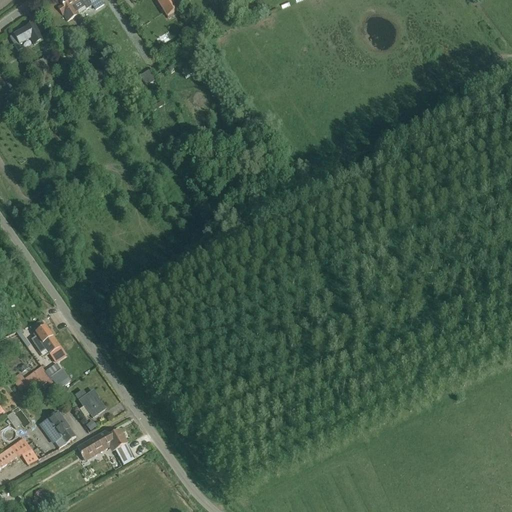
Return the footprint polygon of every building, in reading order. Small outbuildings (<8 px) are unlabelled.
[(62,6),(58,9),(63,17),(63,16),(67,23),(78,16),(86,10),(92,7),(95,12),(104,6),(101,1),(102,0),(88,0),(63,0),(60,2),(62,6)] [(155,0),(167,19),(180,11),(172,0),(155,0)] [(283,4),(285,10),(293,7),(290,1),(283,4)] [(30,40),(34,47),(42,42),(33,26),(9,39),(17,53),(22,51),(20,46),(30,40)] [(43,59),(31,68),(44,87),(56,78),(43,59)] [(140,77),(147,87),(155,82),(149,71),(140,77)] [(139,77),(134,80),(140,90),(144,87),(139,77)] [(152,91),(144,96),(150,107),(159,102),(152,91)] [(163,103),(152,109),(154,113),(165,106),(163,103)] [(35,335),(45,327),(41,322),(30,329),(34,336),(35,335)] [(35,335),(34,336),(33,336),(35,339),(32,341),(44,360),(50,355),(56,363),(65,357),(53,339),(45,327),(35,335)] [(0,347),(13,340),(10,337),(5,340),(4,339),(3,340),(3,341),(0,342),(0,347)] [(29,364),(35,368),(38,363),(32,359),(29,364)] [(20,375),(12,381),(22,395),(39,383),(42,388),(48,383),(51,386),(53,385),(41,368),(24,380),(21,376),(28,371),(24,365),(17,371),(20,375)] [(62,373),(51,381),(59,392),(70,384),(62,373)] [(75,398),(78,403),(83,409),(80,411),(86,420),(90,417),(92,420),(105,411),(97,400),(98,400),(94,393),(87,398),(83,392),(75,398)] [(61,440),(66,446),(76,439),(58,413),(39,427),(53,446),(61,440)] [(13,414),(7,418),(18,435),(22,432),(19,428),(22,426),(13,414)] [(90,432),(97,427),(92,422),(86,427),(90,432)] [(135,460),(119,432),(109,438),(107,433),(107,432),(93,440),(77,450),(85,464),(109,450),(112,455),(115,453),(123,467),(135,460)] [(0,470),(19,458),(22,458),(28,467),(38,462),(38,461),(23,441),(0,456),(0,470)]
